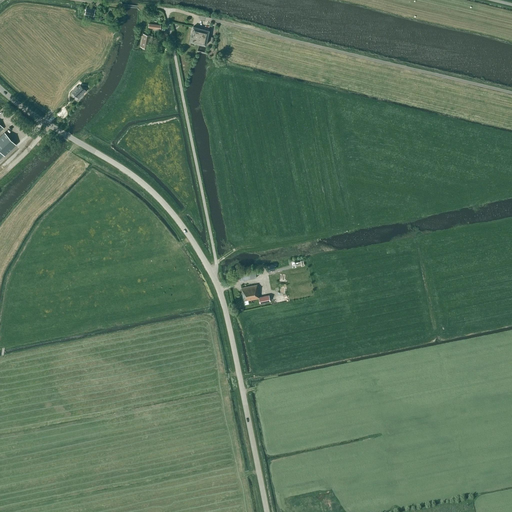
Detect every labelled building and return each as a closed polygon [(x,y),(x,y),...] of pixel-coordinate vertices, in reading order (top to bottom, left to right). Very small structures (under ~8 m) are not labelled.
[(95,9),(86,7),(85,15),(94,17),(95,9)] [(209,30),(193,26),(190,41),(206,45),(209,30)] [(141,47),(148,48),(149,40),(152,41),(152,37),(150,36),(150,35),(143,34),(141,47)] [(84,89),(80,85),(78,87),(77,86),(72,91),(77,96),(84,89)] [(0,155),(3,153),(5,155),(16,145),(5,133),(0,136),(0,131),(4,128),(0,124),(0,155)] [(282,268),(284,267),(284,262),(281,263),(267,265),(268,271),(275,269),(276,273),(283,272),(282,268)] [(255,269),(238,273),(240,281),(262,277),(261,268),(255,269)] [(259,297),(258,294),(259,294),(257,285),(241,288),(244,301),(250,299),(250,300),(259,298),(260,303),(270,301),(269,295),(259,297)]
